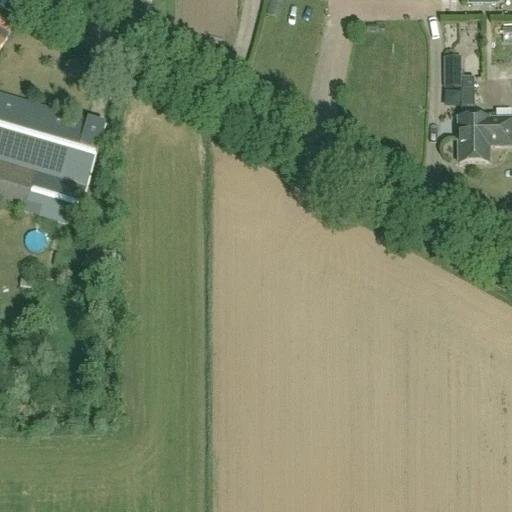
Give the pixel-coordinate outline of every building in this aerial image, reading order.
[(270,0),(265,16),(276,19),(279,8),(281,3),(270,0)] [(0,50),(5,43),(15,28),(0,18),(0,50)] [(511,67),(511,52),(492,53),(494,84),(511,83),(511,67)] [(445,60),(445,91),(461,91),(461,60),(445,60)] [(462,79),(462,90),(473,90),(473,79),(462,79)] [(511,149),(511,137),(511,122),(488,122),(488,120),(478,120),(478,103),(475,103),(475,96),(467,96),(468,113),(461,113),(461,120),(458,120),(458,165),(489,165),(489,149),(511,149)] [(87,190),(105,129),(0,97),(0,206),(89,233),(99,195),(87,190)]
